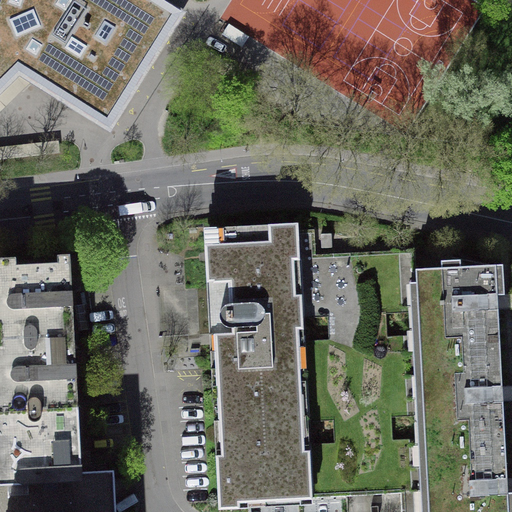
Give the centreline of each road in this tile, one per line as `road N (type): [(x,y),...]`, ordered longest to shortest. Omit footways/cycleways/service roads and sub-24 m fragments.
road 1 (residential): [(511,217),(289,176),(115,197)]
road 2 (residential): [(115,197),(159,511)]
